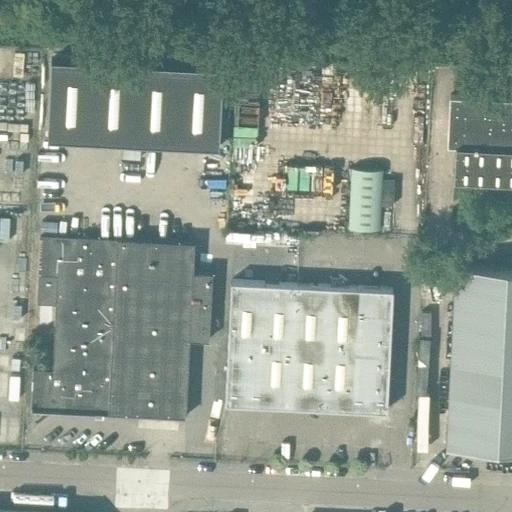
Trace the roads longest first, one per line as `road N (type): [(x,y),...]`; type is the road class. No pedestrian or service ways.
road 1 (unclassified): [(141,481),(511,498)]
road 2 (unclassified): [(0,474),(141,481)]
